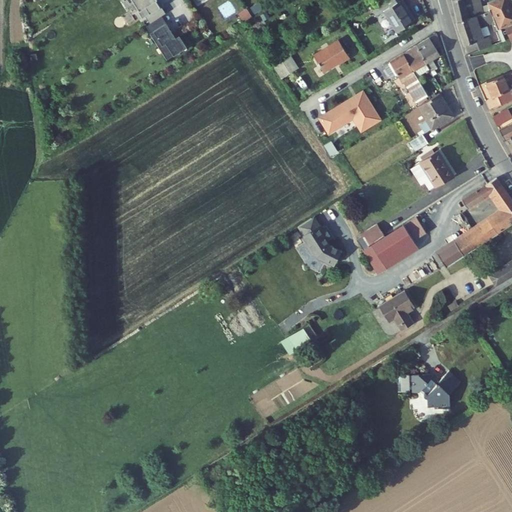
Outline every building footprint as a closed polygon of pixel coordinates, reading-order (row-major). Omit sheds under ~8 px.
[(148,22),(163,13),(159,6),(162,4),(163,4),(160,0),(136,0),(145,14),(144,15),(148,22)] [(406,0),(395,0),(382,8),(388,18),(395,13),(409,35),(425,25),(411,3),(409,4),(406,0)] [(462,24),(495,12),(493,8),(487,10),(485,0),(457,0),(457,4),(462,24)] [(495,12),(496,15),(499,23),(503,33),(509,30),(511,28),(511,4),(510,0),(504,0),(492,6),(493,8),(495,12)] [(462,24),(471,55),(496,47),(492,38),(487,40),(483,28),(496,24),(499,23),(496,15),(495,12),(462,24)] [(172,26),(168,20),(156,28),(160,34),(172,26)] [(182,41),(172,26),(160,34),(160,35),(161,35),(177,60),(176,61),(177,62),(193,51),(185,39),(182,41)] [(437,34),(429,39),(435,49),(440,47),(437,34)] [(438,67),(433,59),(439,55),(435,49),(429,39),(416,47),(430,69),(432,71),(438,67)] [(349,67),(360,60),(349,42),(324,57),(334,74),(348,65),(349,67)] [(416,47),(403,55),(417,78),(430,69),(416,47)] [(403,55),(389,64),(389,65),(397,77),(403,85),(405,84),(418,104),(429,97),(427,94),(417,78),(403,55)] [(305,78),(294,61),(282,69),(293,85),(305,78)] [(389,65),(383,69),(391,81),(397,77),(389,65)] [(511,74),(490,84),(496,99),(500,98),(504,107),(511,102),(511,74)] [(418,104),(405,84),(403,85),(416,105),(418,104)] [(435,88),(427,94),(429,97),(437,92),(435,88)] [(363,91),(321,117),(330,131),(354,116),(362,129),(380,118),(363,91)] [(461,119),(447,95),(426,108),(435,123),(428,128),(433,136),(461,119)] [(508,111),(493,120),(498,128),(509,121),(507,117),(510,115),(508,111)] [(511,123),(499,131),(506,142),(511,138),(511,123)] [(428,138),(415,146),(421,155),(434,147),(428,138)] [(436,152),(418,164),(419,166),(437,154),(436,152)] [(451,177),(437,154),(419,166),(433,188),(451,177)] [(511,206),(495,180),(461,201),(467,211),(494,193),(507,214),(480,232),(467,211),(460,216),(479,246),(511,224),(511,206)] [(315,218),(302,227),(313,244),(310,246),(316,254),(319,253),(324,261),(347,259),(346,244),(332,245),(330,241),(332,239),(327,231),(324,233),(315,218)] [(376,223),(359,235),(360,236),(377,225),(376,223)] [(403,224),(384,236),(370,245),(384,267),(416,246),(403,224)] [(384,236),(377,225),(360,236),(367,247),(370,245),(384,236)] [(511,260),(483,279),(490,290),(511,276),(511,260)] [(400,324),(402,327),(413,320),(411,318),(420,312),(410,296),(385,312),(394,328),(400,324)] [(413,320),(402,327),(408,337),(419,330),(413,320)] [(280,341),(288,356),(318,339),(310,324),(280,341)] [(403,381),(404,398),(426,398),(428,399),(427,403),(432,405),(432,413),(441,413),(441,415),(456,415),(456,398),(467,386),(456,376),(443,389),(438,385),(440,382),(438,379),(403,381)]
